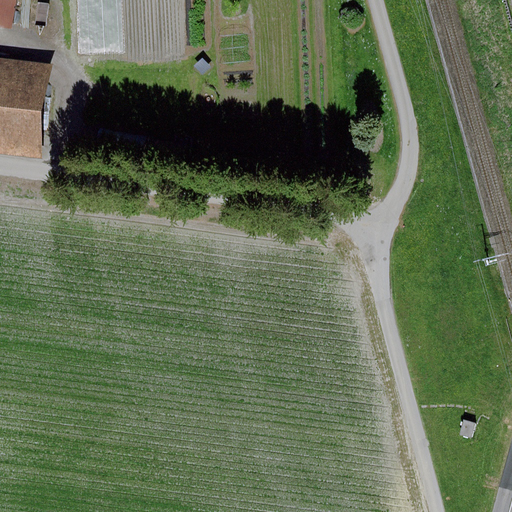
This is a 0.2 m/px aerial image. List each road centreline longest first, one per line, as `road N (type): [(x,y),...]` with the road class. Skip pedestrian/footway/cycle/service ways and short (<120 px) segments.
road 1 (track): [(375,0),(401,92),(405,170),(374,224),(436,511)]
road 2 (track): [(0,174),(374,224)]
